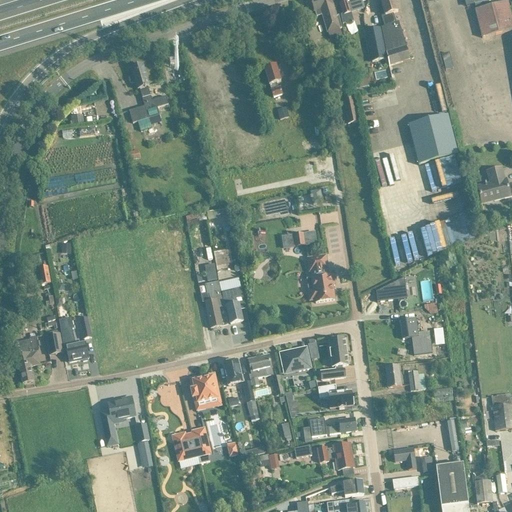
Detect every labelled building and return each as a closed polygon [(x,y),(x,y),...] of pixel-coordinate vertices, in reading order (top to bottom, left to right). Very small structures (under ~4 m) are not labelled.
[(343,28),(339,16),(337,16),(337,18),(336,18),(330,0),(311,0),(312,4),(311,5),(312,6),(313,6),(316,18),(323,16),(328,33),(330,42),(342,38),(340,29),(343,28)] [(347,1),(347,2),(340,4),(343,16),(351,14),(350,12),(364,8),(362,2),(367,0),(348,0),(349,1),(347,1)] [(398,13),(394,0),(380,0),(385,16),(381,17),(385,27),(382,28),(387,54),(391,66),(410,60),(398,23),(396,24),(393,14),(398,13)] [(464,0),(467,7),(475,5),(476,10),(475,10),(482,38),(491,36),(511,30),(511,19),(508,4),(509,3),(508,2),(503,3),(502,0),(464,0)] [(369,63),(386,60),(380,28),(364,32),(369,63)] [(131,69),(133,75),(132,76),(130,76),(129,78),(129,79),(129,81),(130,82),(131,83),(132,84),(134,84),(136,83),(138,91),(140,90),(145,107),(129,112),(133,124),(160,116),(157,109),(168,105),(166,97),(153,101),(148,87),(149,87),(143,65),(131,69)] [(276,67),(265,70),(274,98),(282,96),(280,89),(279,89),(277,84),(281,82),(276,67)] [(370,93),(366,79),(360,81),(359,77),(352,79),(358,96),(370,93)] [(333,80),(326,82),(329,94),(336,91),(333,80)] [(295,106),(302,104),(298,91),(290,93),(295,106)] [(343,101),(348,125),(360,123),(355,98),(343,101)] [(83,116),(71,118),(72,126),(84,125),(83,116)] [(409,127),(412,136),(419,165),(458,155),(448,117),(409,127)] [(136,152),(129,153),(130,161),(138,159),(136,152)] [(478,187),(480,197),(482,204),(494,200),(495,202),(511,198),(511,197),(511,190),(509,191),(506,180),(505,180),(502,169),(487,173),(490,186),(487,186),(486,184),(485,185),(478,187)] [(313,206),(323,204),(321,192),(311,194),(313,206)] [(229,217),(228,210),(213,213),(214,220),(229,217)] [(461,235),(467,234),(463,214),(457,215),(461,235)] [(186,222),(188,232),(189,232),(193,231),(192,228),(198,227),(197,220),(186,222)] [(429,223),(404,232),(416,262),(422,260),(424,263),(434,259),(432,254),(439,251),(429,223)] [(305,247),(303,234),(294,236),(295,248),(305,247)] [(458,241),(460,245),(469,241),(466,236),(458,241)] [(202,264),(213,262),(209,243),(199,246),(202,264)] [(63,245),(62,254),(71,254),(71,245),(63,245)] [(310,302),(315,301),(316,304),(335,301),(333,286),(335,286),(333,276),(327,277),(326,270),(328,270),(326,257),(307,260),(309,273),(311,273),(312,279),(306,279),(310,302)] [(214,265),(206,266),(209,282),(217,281),(214,265)] [(42,286),(51,284),(47,267),(39,269),(42,286)] [(239,279),(219,284),(221,293),(225,308),(226,307),(231,325),(243,322),(240,308),(245,307),(241,289),(239,279)] [(404,279),(376,293),(377,304),(407,300),(404,279)] [(210,302),(205,303),(211,329),(223,327),(219,308),(224,307),(218,282),(205,285),(207,295),(209,295),(210,302)] [(84,341),(92,339),(87,318),(79,321),(84,341)] [(86,344),(75,346),(74,340),(72,340),(70,331),(74,330),(72,319),(59,322),(64,351),(67,351),(70,363),(82,361),(83,362),(87,362),(88,359),(89,359),(86,344)] [(410,321),(401,323),(403,340),(412,339),(414,357),(432,354),(430,333),(418,334),(416,321),(410,321)] [(57,322),(48,324),(49,328),(54,327),(54,330),(58,330),(57,322)] [(45,334),(50,356),(63,354),(59,331),(45,334)] [(16,344),(14,358),(17,368),(19,367),(23,384),(34,382),(31,368),(40,366),(37,353),(30,355),(29,349),(31,349),(30,341),(16,344)] [(347,366),(344,341),(329,343),(332,368),(336,368),(336,371),(320,373),(322,381),(345,379),(344,370),(342,370),(341,366),(347,366)] [(443,356),(451,356),(451,342),(443,342),(443,356)] [(296,369),(297,372),(311,369),(307,351),(294,353),(294,352),(279,355),(283,372),(296,369)] [(251,383),(252,388),(260,386),(258,379),(273,376),(269,356),(249,361),(252,375),(249,376),(251,383)] [(243,383),(238,362),(232,363),(231,362),(229,362),(228,362),(226,363),(225,365),(224,365),(229,387),(243,383)] [(398,367),(386,369),(389,389),(401,387),(398,367)] [(418,372),(408,374),(410,393),(426,391),(424,375),(418,376),(418,372)] [(195,380),(191,380),(193,391),(191,391),(193,399),(195,399),(196,404),(219,399),(214,375),(201,378),(201,380),(195,382),(195,380)] [(273,379),(275,389),(277,397),(284,395),(280,378),(273,379)] [(251,383),(242,385),(247,405),(251,423),(259,421),(255,403),(251,383)] [(353,399),(351,399),(350,393),(336,395),(335,386),(318,389),(320,400),(329,399),(330,409),(339,408),(339,409),(344,409),(344,408),(352,407),(352,404),(353,404),(353,399)] [(511,406),(511,395),(491,397),(492,408),(495,432),(511,430),(511,406)] [(237,399),(228,401),(230,407),(239,406),(237,399)] [(259,415),(264,413),(260,400),(255,402),(259,415)] [(110,412),(101,414),(108,448),(119,446),(114,423),(136,418),(132,401),(109,405),(110,412)] [(325,420),(315,421),(310,422),(312,438),(327,436),(325,420)] [(355,421),(339,423),(340,428),(329,429),(330,436),(356,432),(355,421)] [(459,452),(454,422),(416,428),(418,436),(448,431),(452,453),(459,452)] [(292,435),(298,433),(295,423),(289,425),(292,435)] [(148,443),(145,426),(137,428),(140,444),(148,443)] [(185,435),(173,438),(179,462),(198,457),(200,465),(210,463),(208,455),(210,454),(204,430),(193,433),(193,435),(185,437),(185,435)] [(148,444),(142,445),(147,468),(153,467),(148,444)] [(354,469),(354,468),(350,445),(333,448),(334,449),(327,451),(326,449),(318,451),(320,464),(329,462),(329,461),(336,460),(338,472),(354,469)] [(310,447),(308,447),(294,449),(296,459),(312,456),(310,447)] [(414,450),(394,453),(395,463),(407,462),(408,471),(416,470),(414,450)] [(424,473),(433,472),(432,459),(422,460),(424,473)] [(442,510),(442,511),(468,511),(468,506),(467,507),(467,505),(468,505),(464,473),(463,465),(436,468),(442,510)] [(507,494),(505,475),(496,477),(499,495),(507,494)] [(437,477),(427,479),(428,487),(438,485),(437,477)] [(492,504),(492,503),(490,481),(483,482),(482,477),(474,478),(477,505),(492,504)] [(419,487),(418,478),(392,482),(394,491),(419,487)] [(358,497),(358,496),(364,496),(362,482),(350,483),(336,487),(331,489),(333,496),(346,492),(347,498),(357,496),(357,497),(358,497)] [(338,503),(327,504),(328,511),(344,511),(347,511),(346,511),(365,511),(365,503),(362,504),(362,500),(338,503)] [(313,506),(308,506),(308,503),(297,505),(297,511),(308,511),(309,511),(314,510),(313,506)]
